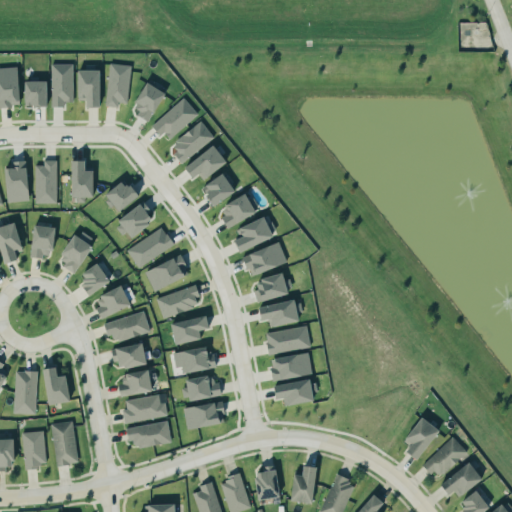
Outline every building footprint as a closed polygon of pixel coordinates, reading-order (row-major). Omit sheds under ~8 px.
[(75,64),(54,65),(54,108),(68,107),(67,103),(76,103),(75,64)] [(108,107),(121,108),(121,104),(131,104),(133,66),(110,65),(108,107)] [(0,69),(2,108),(24,107),(22,68),(0,69)] [(104,71),(82,71),(82,100),(90,100),(90,108),(103,108),(104,71)] [(165,89),(152,81),(137,106),(143,109),(139,115),(152,123),(169,94),(164,91),(165,89)] [(52,82),(29,82),(29,107),(52,107),(52,82)] [(171,142),(201,114),(186,98),(156,126),(171,142)] [(217,138),(203,121),(172,147),(185,163),(217,138)] [(203,183),(231,165),(220,147),(191,164),(203,183)] [(37,166),(38,204),(60,204),(59,161),(46,161),(46,166),(37,166)] [(76,198),(80,198),(80,203),(88,203),(88,198),(98,198),(97,171),(90,172),(90,161),(76,162),(76,198)] [(11,203),(32,202),(31,162),(10,162),(11,203)] [(206,188),(219,207),(240,192),(227,174),(206,188)] [(143,198),(130,181),(106,199),(113,209),(118,206),(123,212),(143,198)] [(232,229),(260,213),(250,195),(222,211),(232,229)] [(135,238),(159,221),(147,204),(118,226),(125,235),(130,231),(135,238)] [(279,237),(270,217),(239,231),(242,238),(237,241),(243,253),(279,237)] [(19,252),(27,250),(19,223),(0,229),(0,237),(8,265),(22,261),(19,252)] [(59,228),(37,226),(34,257),(55,259),(59,228)] [(129,250),(140,268),(176,245),(165,227),(129,250)] [(91,244),(94,238),(81,230),(62,263),(80,274),(96,247),(91,244)] [(290,263),(282,243),(246,257),(254,278),(290,263)] [(155,291),(192,278),(184,257),(147,271),(155,291)] [(82,277),(96,296),(115,282),(101,263),(82,277)] [(257,292),(260,303),(293,294),(287,274),(259,282),(262,290),(257,292)] [(157,300),(165,320),(204,305),(196,285),(157,300)] [(104,319),(135,308),(127,287),(97,299),(104,319)] [(304,322),(299,300),(266,308),(271,330),(304,322)] [(119,343),(152,333),(146,311),(107,324),(111,337),(116,335),(119,343)] [(206,340),(204,332),(214,330),(211,316),(175,324),(180,346),(206,340)] [(268,333),(271,354),(313,349),(310,328),(268,333)] [(123,361),(124,370),(151,365),(147,344),(114,350),(117,362),(123,361)] [(186,373),(218,370),(216,348),(176,352),(177,368),(185,367),(186,373)] [(276,381),(314,377),(312,355),(273,359),(276,381)] [(0,394),(10,379),(1,373),(6,364),(0,360),(0,394)] [(62,378),(60,368),(46,371),(53,406),(75,402),(70,376),(62,378)] [(125,398),(157,392),(152,370),(121,376),(125,398)] [(40,372),(17,372),(16,414),(39,415),(40,372)] [(186,398),(193,397),(194,402),(225,397),(223,383),(216,384),(215,376),(189,380),(191,388),(184,389),(186,398)] [(282,384),(283,406),(318,403),(316,382),(282,384)] [(126,423),(170,418),(168,403),(162,404),(162,396),(128,400),(129,410),(125,410),(126,423)] [(225,402),(186,410),(190,431),(229,424),(225,402)] [(411,452),(422,461),(445,432),(426,418),(408,442),(415,447),(411,452)] [(59,467),(81,464),(75,421),(54,424),(59,467)] [(129,427),(131,447),(173,443),(171,423),(129,427)] [(25,433),(27,468),(48,467),(47,432),(25,433)] [(426,464),(441,480),(470,453),(455,437),(426,464)] [(0,472),(9,472),(9,468),(19,468),(18,440),(0,440),(0,472)] [(487,481),(475,463),(446,483),(459,501),(487,481)] [(257,501),(279,497),(274,465),(261,467),(262,472),(255,473),(256,478),(254,479),(257,501)] [(303,466),(316,468),(311,504),(289,501),(293,475),(302,476),(303,466)] [(237,511),(229,511),(220,485),(225,483),(224,481),(227,480),(226,477),(239,473),(251,508),(237,511)] [(321,511),(345,511),(358,484),(339,475),(321,511)] [(200,511),(224,511),(214,483),(201,487),(203,491),(195,494),(200,511)] [(465,503),(469,509),(466,511),(489,511),(494,508),(479,491),(465,503)]
